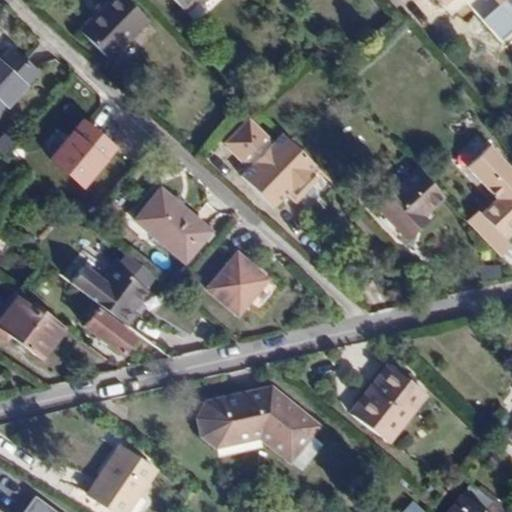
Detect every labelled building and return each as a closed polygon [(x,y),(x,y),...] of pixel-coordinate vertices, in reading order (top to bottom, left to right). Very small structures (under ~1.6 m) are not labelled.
[(108,60),(147,21),(125,0),(107,0),(77,31),(108,60)] [(197,0),(173,0),(185,12),(197,0)] [(14,52),(10,48),(0,57),(0,64),(1,65),(14,52)] [(0,111),(36,72),(14,52),(1,65),(0,64),(0,111)] [(361,105),(351,94),(342,103),(352,114),(361,105)] [(80,186),(111,149),(80,122),(48,159),(80,186)] [(318,176),(312,171),(316,166),(284,134),(273,145),(248,122),(228,144),(252,168),(240,180),(273,211),(289,194),(295,200),(318,176)] [(511,229),(511,174),(484,143),(457,166),(489,201),(465,221),(498,257),(509,247),(502,239),(511,229)] [(423,215),(445,195),(418,166),(376,206),(406,237),(426,219),(423,215)] [(209,231),(159,188),(131,221),(183,263),(209,231)] [(21,244),(32,252),(38,244),(27,236),(21,244)] [(154,276),(125,253),(114,266),(145,290),(154,276)] [(236,317),(267,279),(236,253),(204,290),(236,317)] [(134,309),(147,291),(145,290),(114,266),(111,264),(100,279),(82,266),(68,283),(125,325),(136,311),(134,309)] [(65,329),(16,293),(0,315),(0,329),(41,361),(65,329)] [(133,338),(95,309),(82,325),(120,355),(133,338)] [(401,409),(418,388),(389,364),(361,400),(369,407),(364,414),(384,430),(387,427),(401,409)] [(320,426),(273,390),(262,402),(253,395),(223,401),(295,455),(312,435),(320,426)] [(262,402),(273,390),(253,395),(262,402)] [(369,407),(361,400),(355,407),(364,414),(369,407)] [(295,455),(223,401),(205,405),(197,420),(202,437),(217,448),(260,438),(290,462),(295,455)] [(410,417),(401,409),(387,427),(395,435),(410,417)] [(324,445),(312,435),(295,455),(308,465),(324,445)] [(113,511),(126,511),(154,471),(118,447),(87,494),(113,511)] [(308,465),(295,455),(290,462),(303,471),(308,465)] [(427,491),(437,480),(412,460),(403,472),(427,491)] [(504,511),(471,486),(463,496),(461,494),(446,511),(504,511)] [(49,511),(30,497),(19,511),(49,511)]
